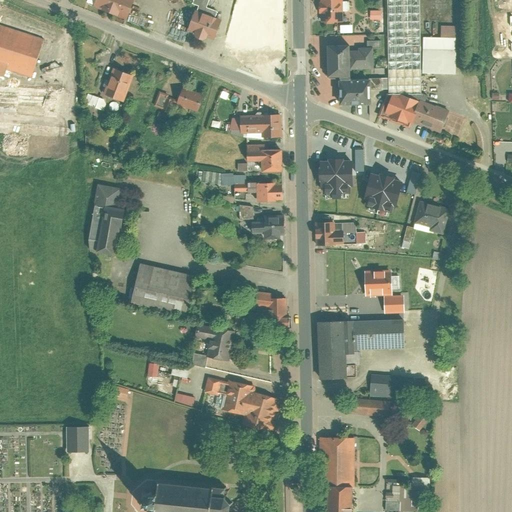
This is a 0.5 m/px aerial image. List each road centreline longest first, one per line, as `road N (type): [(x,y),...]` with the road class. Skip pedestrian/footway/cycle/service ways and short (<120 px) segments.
road 1 (tertiary): [(299,101),(308,511)]
road 2 (residential): [(299,101),(44,0)]
road 3 (residential): [(299,101),(511,180)]
